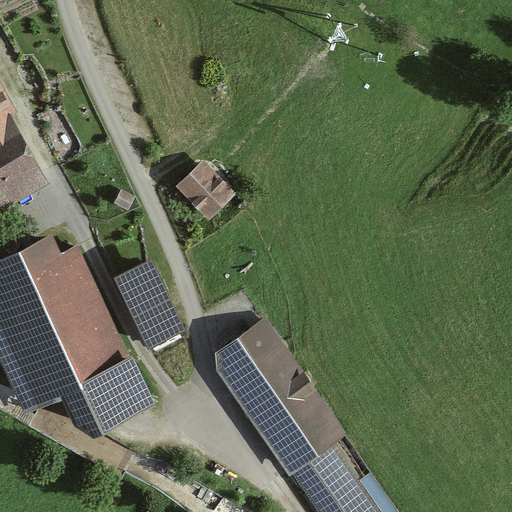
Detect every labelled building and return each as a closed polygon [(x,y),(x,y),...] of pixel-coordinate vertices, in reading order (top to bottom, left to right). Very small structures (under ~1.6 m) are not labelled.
[(0,85),(0,211),(55,180),(0,85)] [(237,192),(209,162),(181,188),(210,218),(237,192)] [(136,197),(124,191),(118,202),(130,208),(136,197)] [(49,228),(0,251),(0,352),(23,401),(61,383),(75,412),(95,423),(154,395),(132,349),(125,353),(75,245),(60,252),(49,228)] [(152,251),(118,268),(155,344),(189,327),(152,251)] [(217,365),(320,511),(405,511),(264,311),(216,344),(217,365)]
